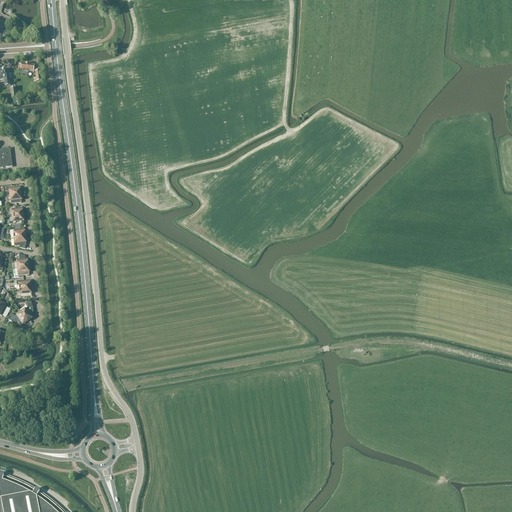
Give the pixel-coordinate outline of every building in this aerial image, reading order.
[(34,72),(35,72),(36,82),(41,82),(40,71),(39,71),(39,69),(34,68),(35,65),(22,64),(21,70),(21,69),(29,70),(28,73),(34,73),(34,72)] [(9,75),(9,69),(0,70),(0,79),(5,79),(6,86),(10,86),(9,77),(11,77),(11,75),(9,75)] [(0,169),(12,168),(9,149),(0,150),(0,169)] [(9,192),(9,196),(22,195),(21,192),(20,192),(19,190),(20,190),(20,187),(5,189),(6,192),(9,192)] [(22,195),(9,196),(10,202),(10,205),(21,203),(21,200),(20,200),(20,199),(22,199),(22,195)] [(11,212),(12,218),(24,216),(24,213),(22,213),(22,212),(22,208),(11,209),(11,212)] [(24,220),(24,216),(12,218),(12,223),(13,226),(14,226),(14,228),(20,227),(20,225),(24,225),(23,221),(23,220),(24,220)] [(13,234),(14,239),(26,238),(26,234),(24,234),(24,233),(24,230),(21,230),(20,227),(14,228),(11,228),(13,231),(13,234)] [(26,241),(26,238),(14,239),(12,239),(13,246),(15,246),(15,247),(20,247),(20,249),(25,250),(25,246),(26,246),(25,243),(25,241),(26,241)] [(17,269),(29,267),(29,264),(27,264),(27,263),(28,263),(27,259),(16,260),(17,263),(16,263),(17,269)] [(30,271),(29,267),(17,269),(18,274),(18,277),(29,276),(29,272),(28,272),(28,271),(30,271)] [(19,285),(19,290),(31,289),(31,285),(29,285),(29,284),(30,284),(29,281),(16,282),(16,286),(19,285)] [(31,289),(19,290),(20,295),(20,298),(31,297),(31,294),(30,294),(30,292),(32,292),(31,289)] [(25,310),(20,313),(28,323),(30,321),(29,319),(30,319),(31,319),(33,317),(31,314),(33,313),(32,305),(26,305),(25,306),(27,308),(25,310)] [(28,323),(20,313),(16,316),(15,317),(11,315),(8,320),(12,323),(12,322),(13,322),(17,322),(20,327),(23,325),(23,324),(24,324),(25,325),(28,323)] [(61,511),(62,511),(59,507),(58,508),(54,505),(55,504),(51,501),(51,502),(47,499),(47,498),(43,495),(43,496),(39,493),(39,492),(40,492),(40,491),(39,490),(37,489),(36,489),(35,489),(34,491),(30,488),(31,487),(27,485),(26,486),(22,484),(22,483),(18,481),(17,482),(13,480),(13,479),(9,477),(8,478),(4,477),(4,476),(4,475),(4,474),(3,474),(1,473),(0,473),(0,511),(61,511)]
